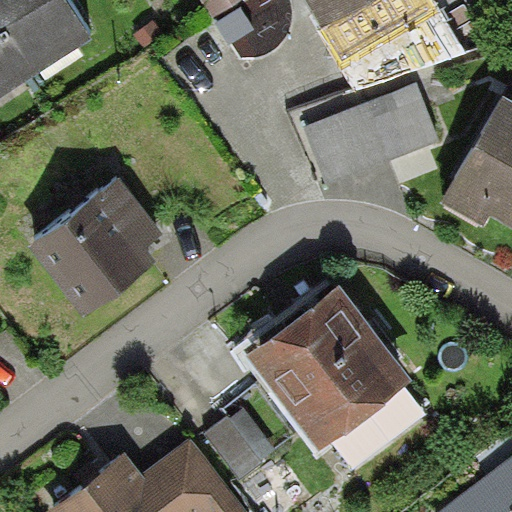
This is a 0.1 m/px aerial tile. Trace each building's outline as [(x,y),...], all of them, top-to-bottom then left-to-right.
[(0,0),(0,10),(30,58),(94,18),(82,0),(0,0)] [(0,77),(30,58),(0,10),(0,77)] [(511,74),(504,70),(441,181),(484,206),(492,193),(511,204),(511,74)] [(440,128),(416,72),(305,118),(328,174),(440,128)] [(104,170),(30,223),(84,296),(157,244),(149,232),(162,222),(119,162),(105,172),(104,170)] [(339,261),(246,332),(319,426),(412,355),(339,261)] [(264,455),(228,408),(204,426),(240,472),(264,455)] [(127,438),(47,497),(57,511),(254,511),(191,425),(143,460),(127,438)] [(511,511),(511,448),(432,510),(433,511),(511,511)]
